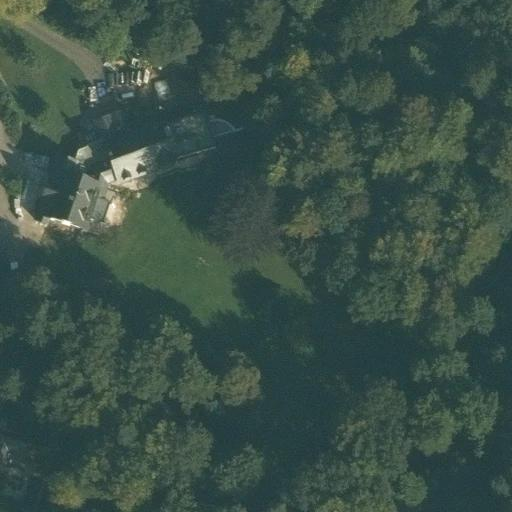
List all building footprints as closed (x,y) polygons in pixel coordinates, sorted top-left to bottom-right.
[(161,126),(104,146),(110,163),(115,176),(118,185),(176,164),(175,162),(214,150),(204,115),(161,128),(161,126)] [(74,165),(58,160),(50,186),(48,186),(36,222),(46,225),(47,220),(85,232),(88,222),(102,227),(109,205),(96,201),(99,190),(98,190),(101,181),(115,176),(110,163),(90,170),(85,185),(70,180),(74,165)] [(254,314),(171,286),(162,313),(245,341),(254,314)] [(77,333),(58,343),(64,354),(83,343),(77,333)] [(18,424),(1,418),(0,420),(0,467),(6,470),(9,460),(21,464),(30,435),(16,430),(18,424)]
